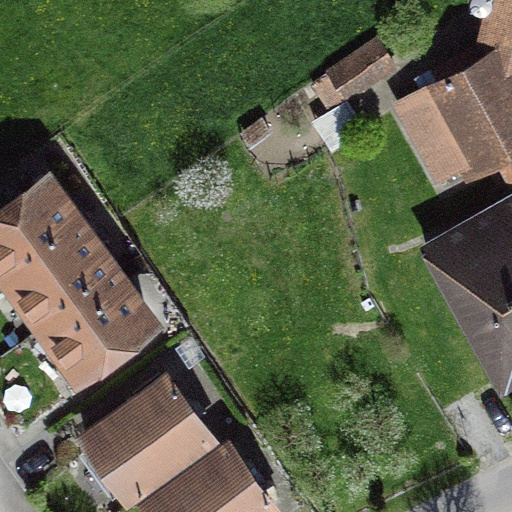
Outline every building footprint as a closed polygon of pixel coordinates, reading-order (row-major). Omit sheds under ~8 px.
[(509,160),(511,154),(511,0),(494,0),(484,43),(402,92),(459,189),(509,160)] [(317,69),(339,100),(407,52),(386,21),(317,69)] [(511,154),(509,160),(511,168),(511,188),(426,236),(510,385),(511,383),(511,154)] [(0,276),(90,213),(50,158),(0,193),(0,276)] [(90,213),(0,276),(0,278),(33,325),(124,261),(90,213)] [(124,261),(33,325),(77,386),(168,322),(124,261)] [(77,435),(124,502),(216,438),(169,371),(77,435)] [(139,502),(146,511),(267,511),(278,505),(231,438),(139,502)]
